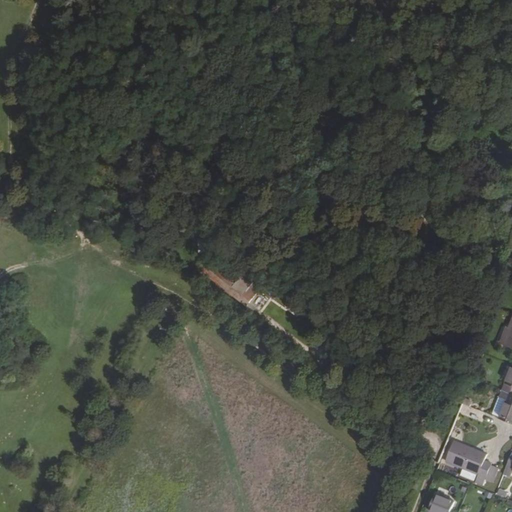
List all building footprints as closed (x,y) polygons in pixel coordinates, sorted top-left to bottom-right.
[(207,226),(216,230),(220,220),(211,216),(207,226)] [(249,269),(237,284),(208,261),(201,270),(248,306),(258,293),(251,287),(259,277),(249,269)] [(304,314),(301,311),(302,309),(294,303),(289,309),(298,316),(299,314),(302,316),(304,314)] [(511,369),(503,391),(511,394),(511,369)] [(511,394),(503,391),(500,399),(507,401),(500,418),(499,419),(511,424),(511,394)] [(507,401),(500,399),(493,416),(500,418),(507,401)] [(486,461),(488,456),(454,442),(447,462),(479,475),(476,483),(484,485),(493,464),(486,461)] [(511,454),(511,455),(503,475),(511,478),(511,475),(511,454)] [(451,511),(456,502),(437,494),(430,511),(431,511),(451,511)]
